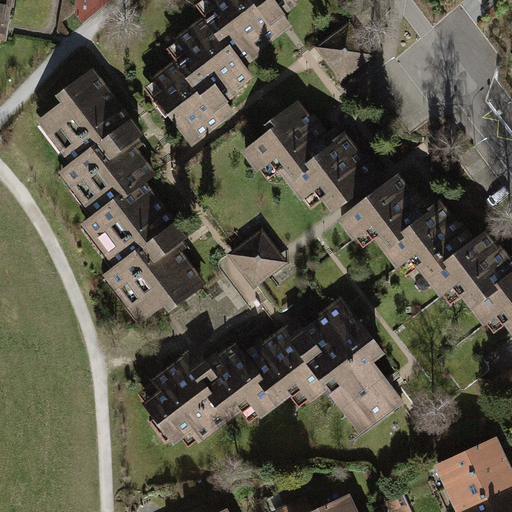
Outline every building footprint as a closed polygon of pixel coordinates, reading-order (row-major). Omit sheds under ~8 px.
[(0,0),(0,31),(4,32),(8,0),(0,0)] [(207,0),(217,13),(207,20),(241,64),(257,52),(254,48),(279,29),(273,22),(282,16),(279,12),(291,3),(288,0),(207,0)] [(249,74),(241,64),(207,20),(205,17),(175,40),(188,57),(179,64),(177,61),(153,80),(166,96),(154,105),(165,118),(169,114),(191,142),(223,117),(216,108),(225,101),(223,99),(235,90),(233,87),(249,74)] [(349,22),(316,47),(320,52),(341,80),(374,55),(353,28),(349,22)] [(79,183),(100,212),(141,181),(152,173),(129,142),(139,135),(92,71),(69,89),(74,95),(46,116),(68,147),(64,150),(74,163),(63,171),(74,187),(79,183)] [(343,134),(333,142),(314,116),(310,119),(297,102),(271,121),(276,127),(245,151),(259,169),(276,156),(284,166),(280,168),(303,198),(321,185),(328,194),(324,198),(332,209),(377,175),(364,158),(362,159),(343,134)] [(438,203),(429,210),(413,189),(408,193),(397,177),(341,220),(354,237),(371,224),(379,234),(375,237),(398,267),(416,254),(423,263),(419,266),(427,277),(472,243),(459,226),(457,228),(438,203)] [(182,236),(141,181),(100,212),(91,219),(114,249),(107,254),(117,267),(107,275),(117,288),(123,284),(145,314),(173,293),(179,301),(200,285),(171,245),(182,236)] [(262,229),(228,254),(249,281),(255,288),(287,263),(282,256),(262,229)] [(511,262),(500,246),(495,250),(484,234),(472,243),(427,277),(441,294),(458,281),(466,291),(462,294),(485,324),(503,310),(510,320),(506,323),(511,331),(511,262)] [(261,343),(243,357),(276,401),(297,385),(308,400),(327,386),(324,382),(333,375),(345,390),(375,368),(366,357),(378,348),(341,300),(323,314),(325,316),(304,332),(301,329),(293,335),(288,329),(264,347),(261,343)] [(276,401),(243,357),(234,346),(218,358),(215,355),(204,364),(202,361),(194,367),(186,357),(154,380),(163,392),(146,404),(156,416),(149,421),(165,442),(187,425),(198,440),(248,402),(258,415),(276,401)] [(375,368),(345,390),(335,398),(340,404),(345,400),(353,411),(387,385),(375,368)] [(387,385),(353,411),(348,415),(353,422),(358,418),(367,429),(401,403),(387,385)] [(438,476),(443,489),(503,461),(492,438),(442,460),(447,472),(438,476)] [(443,489),(454,511),(511,484),(511,480),(503,461),(443,489)] [(443,489),(438,476),(388,499),(393,511),(454,511),(443,489)] [(511,511),(511,484),(454,511),(511,511)] [(355,511),(347,495),(313,510),(306,495),(283,506),(286,511),(355,511)]
